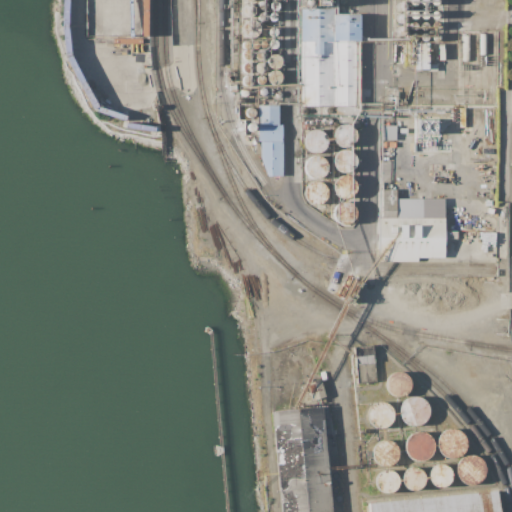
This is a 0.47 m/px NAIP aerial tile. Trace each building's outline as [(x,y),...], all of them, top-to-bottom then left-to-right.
[(93,109),(65,58),(62,31),(63,0),(67,0),(67,30),(70,55),(98,107),(125,115),(123,120),(96,112),(93,109)] [(300,8),(334,8),(334,15),(360,15),(360,41),(322,41),(322,54),(313,54),(313,41),(300,41),(300,8)] [(278,105),(278,124),(282,124),(282,175),(267,175),(261,161),(261,141),(258,141),(257,106),(278,105)] [(126,122),(155,126),(154,132),(125,127),(126,122)] [(396,140),(382,140),(382,125),(396,125),(396,140)] [(359,143),(357,147),(353,150),(349,150),(345,150),(341,147),(339,143),(338,139),(339,135),(341,131),(345,129),(349,128),(353,129),(357,131),(359,135),(360,139),(359,143)] [(330,149),(328,153),(324,155),(320,156),(316,155),(312,153),(310,149),(309,145),(310,140),(312,137),(316,134),(320,133),(324,134),(328,137),(330,140),(331,145),(330,149)] [(359,169),(356,172),(353,175),(348,176),(344,175),(341,172),(338,169),(337,164),(338,160),(341,157),(344,154),(348,153),(353,154),(356,157),(359,160),(360,164),(359,169)] [(330,175),(328,179),(324,181),(320,182),(315,181),(312,179),(309,175),(309,171),(309,166),(312,163),(315,160),(320,159),(324,160),(328,163),(330,166),(331,171),(330,175)] [(359,195),(357,198),(353,201),(349,202),(344,201),(341,198),(338,195),(338,190),(338,186),(341,182),(344,180),(349,179),(353,180),(357,182),(359,186),(360,190),(359,195)] [(331,201),(328,204),(324,207),(320,208),(316,207),(312,204),(310,201),(309,196),(310,192),(312,188),(316,186),(320,185),(324,186),(328,188),(331,192),(331,196),(331,201)] [(382,190),(396,190),(396,198),(443,198),(443,218),(445,218),(445,232),(457,232),(457,237),(450,237),(450,244),(445,244),(445,258),(417,258),(417,261),(379,261),(379,218),(382,218),(382,190)] [(359,221),(357,224),(353,227),(349,228),(344,227),(341,224),(338,221),(338,216),(338,212),(341,208),(344,206),(349,205),(353,206),(357,208),(359,212),(360,216),(359,221)] [(372,345),(376,381),(357,383),(353,347),(372,345)] [(409,389),(406,393),(402,396),(398,397),(393,396),(389,393),(386,389),(385,385),(386,380),(389,376),(393,373),(398,372),(402,373),(406,376),(409,380),(410,385),(409,389)] [(320,379),(325,396),(312,400),(310,393),(316,391),(313,381),(320,379)] [(427,416),(424,421),(419,424),(414,425),(408,424),(404,421),(400,416),(399,411),(400,405),(404,400),(408,397),(414,396),(419,397),(424,400),(427,405),(428,411),(427,416)] [(391,419),(389,423),(385,426),(380,427),(375,426),(371,423),(369,419),(368,415),(369,410),(371,406),(375,403),(380,402),(385,403),(389,406),(391,410),(392,415),(391,419)] [(321,406),(331,511),(279,511),(269,412),(321,406)] [(464,449),(461,453),(456,457),(451,458),(445,457),(441,453),(437,449),(436,443),(437,438),(441,433),(445,430),(451,429),(456,430),(461,433),(464,438),(465,443),(464,449)] [(432,452),(429,457),(425,460),(419,461),(414,460),(409,457),(406,452),(405,447),(406,441),(409,437),(414,433),(419,432),(425,433),(429,437),(432,441),(434,447),(432,452)] [(396,458),(394,462),(390,465),(385,466),(380,465),(376,462),(373,458),(373,454),(373,449),(376,445),(380,442),(385,441),(390,442),(394,445),(396,449),(397,454),(396,458)] [(484,475),(481,480),(476,483),(470,484),(465,483),(460,480),(457,475),(456,470),(457,464),(460,460),(465,456),(470,455),(476,456),(481,460),(484,464),(485,470),(484,475)] [(451,480),(449,484),(445,487),(440,487),(436,487),(432,484),(429,480),(428,475),(429,471),(432,467),(436,464),(440,464),(445,464),(449,467),(451,471),(452,475),(451,480)] [(424,484),(421,487),(417,490),(413,491),(408,490),(404,487),(402,484),(401,479),(402,474),(404,471),(408,468),(413,467),(417,468),(421,471),(424,474),(425,479),(424,484)] [(397,486),(394,490),(391,493),(386,494),(381,493),(378,490),(375,486),(374,482),(375,477),(378,473),(381,471),(386,470),(391,471),(394,473),(397,477),(398,482),(397,486)] [(368,511),(367,502),(497,489),(498,511),(368,511)]
